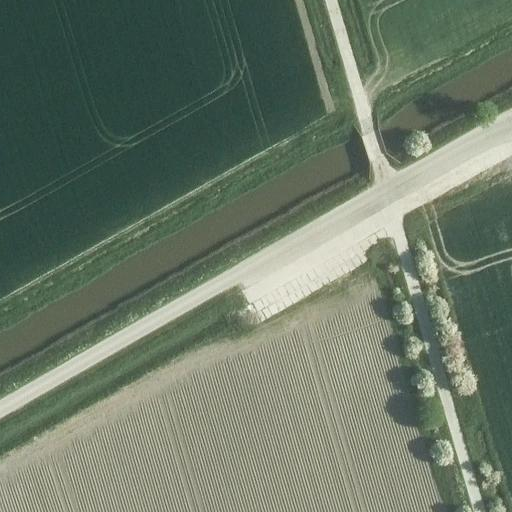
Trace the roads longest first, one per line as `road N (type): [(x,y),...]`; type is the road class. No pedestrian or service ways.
road 1 (unclassified): [(0,418),(511,130)]
road 2 (track): [(328,0),(479,511)]
